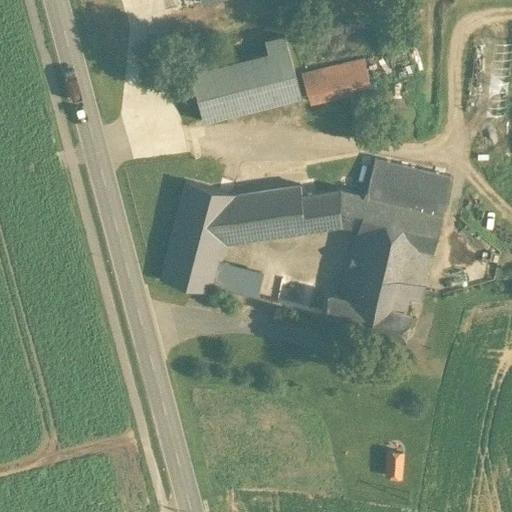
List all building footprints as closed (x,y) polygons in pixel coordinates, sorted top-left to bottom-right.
[(202,122),(300,96),(284,36),(264,42),(267,53),(189,74),(202,122)] [(307,94),(368,78),(363,58),(302,74),(307,94)] [(371,88),(368,78),(307,94),(310,104),(371,88)] [(374,157),(366,195),(441,213),(450,175),(374,157)] [(210,285),(216,265),(222,241),(234,194),(185,181),(160,279),(209,291),(210,285)] [(341,222),(340,189),(301,195),(300,184),(234,194),(222,241),(341,222)] [(359,219),(435,239),(441,213),(366,195),(340,189),(341,222),(359,219)] [(435,239),(359,219),(341,296),(402,310),(405,297),(420,301),(435,239)] [(216,265),(210,285),(256,296),(260,277),(216,265)] [(276,302),(322,313),(327,292),(328,287),(283,276),(276,302)] [(348,326),(402,340),(409,312),(402,310),(341,296),(327,292),(322,313),(350,320),(348,326)] [(399,476),(400,449),(382,449),(381,475),(399,476)]
